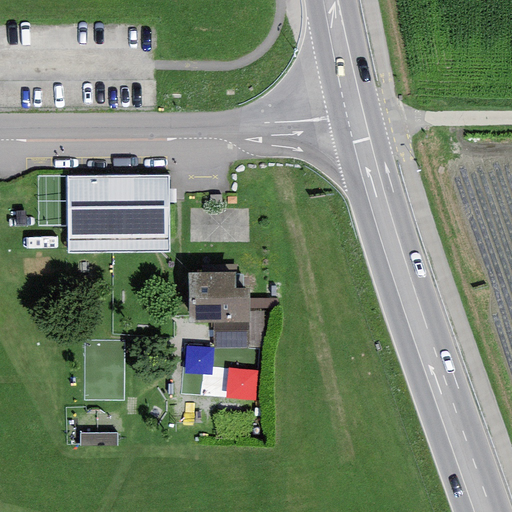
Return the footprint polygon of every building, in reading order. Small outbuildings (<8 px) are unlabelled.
[(169,176),(66,179),(68,255),(171,251),(169,176)] [(235,275),(188,276),(189,325),(213,325),(214,347),(266,348),(266,309),(273,309),(273,298),(248,298),(248,292),(235,292),(235,275)] [(211,375),(213,348),(186,346),(184,374),(211,375)] [(255,401),(258,371),(228,369),(226,398),(255,401)] [(117,433),(79,433),(80,446),(117,446),(117,433)]
